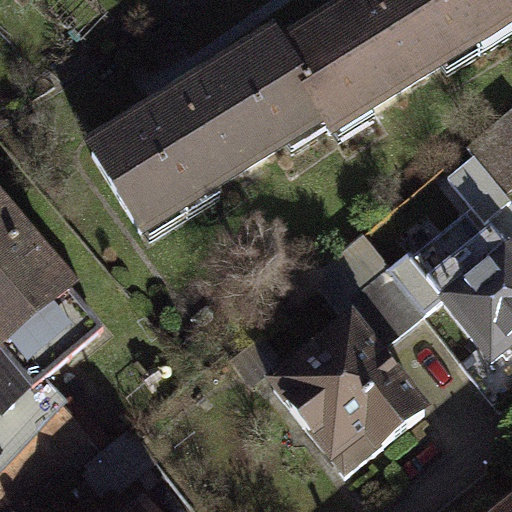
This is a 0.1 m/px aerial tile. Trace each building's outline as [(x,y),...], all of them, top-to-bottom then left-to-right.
[(350,0),(286,39),(334,117),(341,130),(511,26),(511,3),(510,0),(350,0)] [(152,227),(334,117),(286,39),(278,26),(239,50),(96,136),(152,227)] [(511,193),(511,192),(511,128),(482,149),(511,193)] [(73,285),(0,200),(0,337),(5,344),(73,285)] [(511,346),(511,250),(494,227),(431,272),(494,359),(511,346)] [(425,411),(349,324),(266,395),(341,483),(425,411)] [(0,511),(13,511),(86,443),(0,354),(0,511)] [(163,511),(148,494),(125,511),(163,511)] [(511,511),(511,501),(498,511),(511,511)]
